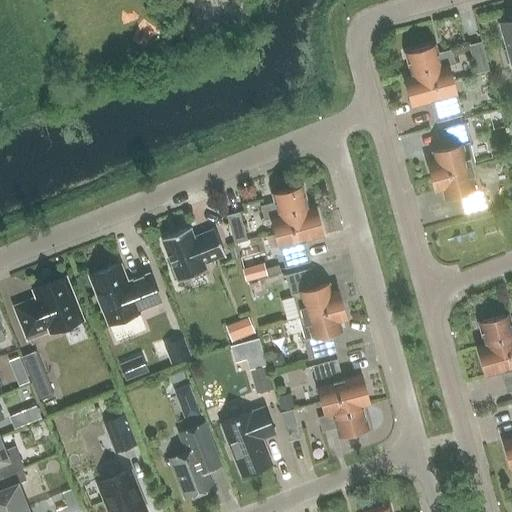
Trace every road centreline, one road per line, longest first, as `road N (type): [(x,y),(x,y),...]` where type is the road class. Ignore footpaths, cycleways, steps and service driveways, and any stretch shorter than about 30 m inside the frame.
road 1 (residential): [(0,266),(329,138)]
road 2 (residential): [(329,138),(419,452)]
road 3 (residential): [(486,511),(430,299)]
road 4 (residential): [(430,299),(377,120)]
road 5 (residential): [(377,120),(361,30),(446,0)]
road 6 (residential): [(266,511),(419,452)]
